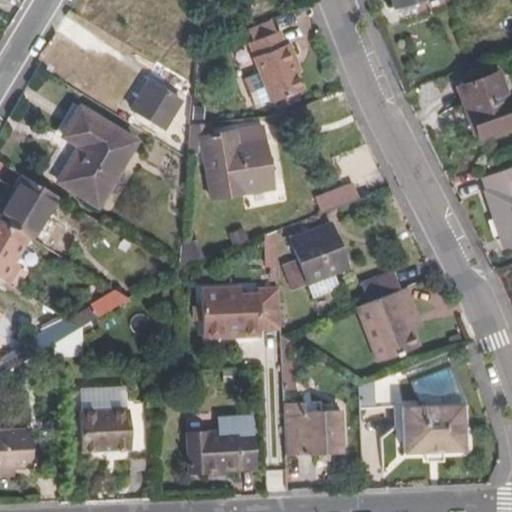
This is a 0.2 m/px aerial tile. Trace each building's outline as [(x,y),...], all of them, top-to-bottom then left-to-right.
[(108,43),(121,23),(103,13),(71,66),(87,77),(92,69),(102,74),(116,49),(108,43)] [(198,34),(191,29),(183,44),(190,48),(198,34)] [(276,105),(307,90),(295,64),(300,62),(292,45),(288,48),(281,32),(251,46),(264,76),(247,83),(259,110),(275,103),(276,105)] [(203,86),(204,74),(208,74),(208,65),(204,62),(195,61),(193,85),(203,86)] [(498,130),(511,125),(511,105),(511,106),(500,73),(481,79),(498,130)] [(498,130),(481,79),(459,87),(464,105),(467,105),(478,137),(498,130)] [(179,100),(149,81),(131,111),(161,129),(179,100)] [(63,139),(82,108),(75,104),(56,135),(63,139)] [(105,191),(125,161),(136,142),(82,108),(63,139),(79,149),(59,184),(86,200),(95,186),(105,191)] [(200,141),(212,202),(272,189),(263,143),(236,147),(234,135),(200,141)] [(95,186),(86,200),(104,211),(132,165),(125,161),(105,191),(95,186)] [(481,181),(504,247),(511,244),(511,168),(511,169),(481,181)] [(193,201),(195,170),(186,169),(183,199),(193,201)] [(0,215),(0,224),(22,237),(27,241),(55,195),(24,176),(9,200),(0,215)] [(328,212),(379,193),(372,177),(323,196),(328,212)] [(0,215),(9,200),(6,198),(0,207),(0,215)] [(265,236),(275,233),(270,221),(242,232),(246,244),(265,236)] [(22,237),(0,224),(0,285),(0,286),(12,265),(7,262),(22,237)] [(332,225),(290,239),(306,284),(349,269),(332,225)] [(275,233),(265,236),(266,268),(278,268),(278,232),(275,233)] [(312,296),(338,287),(334,277),(308,286),(312,296)] [(241,333),(240,340),(260,339),(260,333),(280,332),(279,291),(258,291),(258,297),(241,298),(241,289),(201,290),(201,310),(202,321),(202,334),(241,333)] [(408,321),(415,318),(404,289),(355,307),(376,362),(418,347),(412,330),(408,321)] [(96,317),(126,300),(113,292),(89,305),(96,317)] [(419,328),(415,318),(408,321),(412,330),(419,328)] [(80,354),(80,327),(78,328),(52,343),(53,356),(80,354)] [(6,370),(37,351),(33,342),(1,360),(6,370)] [(417,378),(420,401),(401,401),(402,453),(424,452),(441,451),(462,451),(461,400),(465,400),(459,361),(417,378)] [(358,402),(401,401),(401,371),(357,388),(358,402)] [(185,400),(186,411),(222,409),(222,399),(185,400)] [(341,453),(339,410),(302,411),(302,401),(281,402),(283,454),(341,453)] [(128,435),(127,408),(100,409),(102,436),(128,435)] [(102,436),(100,409),(79,409),(81,449),(102,449),(102,436)] [(30,431),(0,431),(0,465),(31,465),(30,431)] [(251,431),(206,431),(206,446),(188,446),(189,471),(222,470),(222,462),(252,461),(251,431)] [(129,448),(128,435),(102,436),(102,449),(129,448)] [(441,462),(441,451),(424,452),(424,462),(441,462)]
